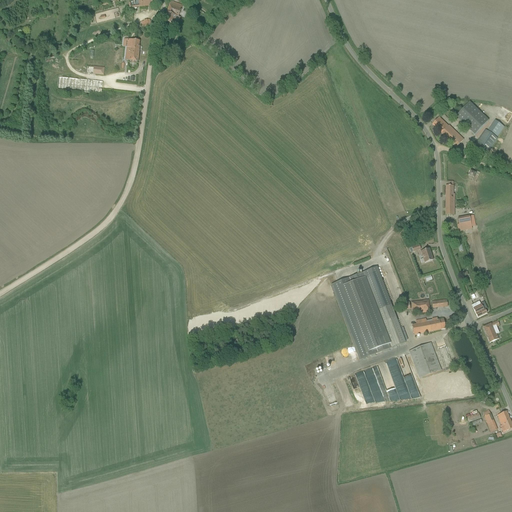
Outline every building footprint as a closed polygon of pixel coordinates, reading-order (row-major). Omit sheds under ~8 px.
[(163,21),(168,22),(175,25),(177,21),(174,20),(175,16),(179,17),(182,8),(170,3),(163,21)] [(140,41),(128,40),(127,47),(125,60),(138,62),(139,50),(138,50),(139,48),(140,41)] [(102,82),(58,77),(57,90),(101,94),(102,82)] [(474,135),(488,121),(469,102),(455,117),(474,135)] [(438,118),(435,121),(432,124),(456,148),(463,140),(448,126),(448,127),(438,118)] [(494,121),(487,131),(497,137),(504,127),(494,121)] [(487,131),(485,130),(473,146),(486,155),(497,139),(496,138),(487,131)] [(445,216),(450,216),(454,216),(455,195),(453,194),(453,186),(446,186),(445,216)] [(469,217),(463,218),(458,219),(460,229),(464,228),(465,230),(471,229),(471,226),(475,226),(473,216),(469,217)] [(433,261),(429,249),(421,252),(425,263),(433,261)] [(360,360),(406,343),(377,268),(332,285),(360,360)] [(413,315),(430,313),(428,300),(411,302),(413,315)] [(432,302),(433,309),(447,307),(446,300),(432,302)] [(409,302),(400,304),(401,311),(410,310),(409,302)] [(479,302),(476,303),(471,306),(478,318),(487,314),(485,311),(487,310),(484,304),(481,305),(479,302)] [(426,319),(421,320),(416,321),(416,325),(412,325),(414,335),(445,329),(443,319),(437,320),(437,318),(432,319),(432,322),(426,323),(426,319)] [(499,326),(497,321),(484,327),(483,328),(489,343),(490,343),(499,339),(497,335),(499,334),(496,327),(499,326)] [(431,343),(409,351),(419,379),(441,370),(431,343)] [(438,350),(443,365),(448,363),(442,348),(438,350)] [(374,407),(415,393),(402,355),(394,357),(403,383),(392,387),(387,372),(377,375),(374,366),(362,370),(374,407)] [(341,357),(342,364),(349,362),(347,356),(341,357)] [(352,373),(355,383),(361,381),(358,371),(352,373)] [(450,406),(455,432),(460,431),(459,425),(463,424),(462,418),(457,419),(454,405),(450,406)] [(483,414),(481,415),(483,420),(485,419),(491,433),(497,430),(489,410),(482,413),(483,414)] [(503,433),(511,429),(511,425),(506,412),(497,416),(501,426),(500,426),(503,433)] [(480,418),(478,413),(467,417),(469,422),(480,418)]
